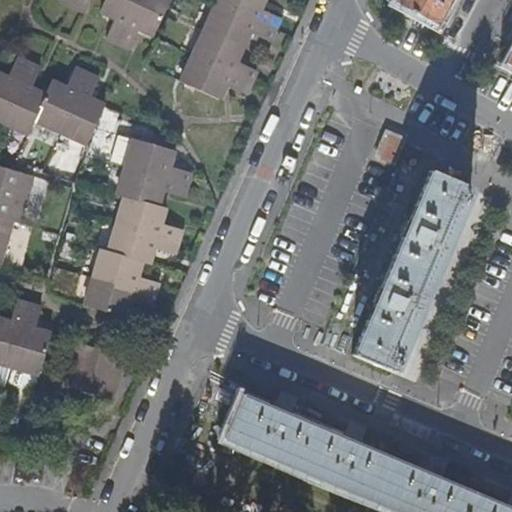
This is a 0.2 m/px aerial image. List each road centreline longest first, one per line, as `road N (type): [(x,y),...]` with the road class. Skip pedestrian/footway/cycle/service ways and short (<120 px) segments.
road 1 (residential): [(200,321),(511,451)]
road 2 (residential): [(200,321),(332,26)]
road 3 (residential): [(115,511),(200,321)]
road 4 (residential): [(511,124),(332,26)]
